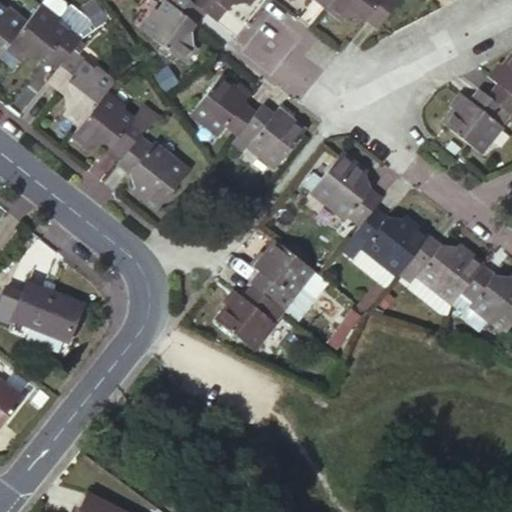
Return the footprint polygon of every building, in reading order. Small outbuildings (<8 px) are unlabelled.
[(44,0),(40,5),(57,20),(66,9),(66,4),(60,0),(44,0)] [(203,12),(187,0),(163,0),(156,10),(154,8),(138,28),(181,63),(194,47),(191,45),(189,30),(203,12)] [(250,0),(187,0),(203,12),(214,21),(228,3),(244,3),(247,5),(250,0)] [(399,0),(331,0),(326,8),(341,20),(343,17),(359,15),(376,29),(399,0)] [(68,31),(56,22),(57,20),(40,5),(26,23),(5,48),(21,61),(23,58),(39,55),(56,69),(71,51),(81,38),(70,29),(68,31)] [(26,23),(7,7),(4,11),(0,7),(0,54),(5,48),(26,23)] [(113,84),(94,68),(92,70),(82,61),(82,60),(71,51),(56,69),(46,81),(64,95),(65,111),(63,114),(78,126),(105,93),(113,84)] [(511,52),(511,53),(501,66),(490,79),(496,84),(486,96),(509,114),(511,109),(511,52)] [(486,76),(490,79),(501,66),(497,63),(486,76)] [(166,65),(153,74),(164,91),(177,81),(166,65)] [(243,127),(255,113),(243,103),(247,98),(234,87),(220,76),(189,114),(217,136),(225,126),(237,136),(243,127)] [(234,87),(247,98),(250,94),(237,83),(234,87)] [(486,96),(478,90),(470,101),(464,96),(453,109),(442,124),(479,154),(502,126),(500,125),(509,114),(486,96)] [(124,108),(105,93),(78,126),(71,135),(86,148),(88,145),(105,142),(122,157),(139,136),(146,127),(158,117),(143,104),(132,118),(122,110),(124,108)] [(453,109),(464,96),(460,93),(449,106),(453,109)] [(255,113),(243,127),(255,136),(246,147),(274,169),(304,130),(290,119),(277,109),(272,115),(261,105),(255,113)] [(280,105),(277,109),(290,119),(293,115),(280,105)] [(117,163),(128,172),(134,188),(132,191),(155,210),(187,171),(152,143),(150,145),(139,136),(122,157),(117,163)] [(345,220),(355,228),(373,207),(380,198),(370,190),(364,174),(366,171),(342,152),(308,194),(324,207),(343,222),(345,220)] [(324,207),(315,219),(334,233),(343,222),(324,207)] [(429,236),(404,216),(401,220),(385,217),(373,207),(355,228),(349,236),(361,247),(360,249),(395,277),(400,271),(429,236)] [(247,226),(232,214),(219,229),(235,241),(247,226)] [(484,264),(458,244),(456,246),(440,245),(429,236),(400,271),(412,280),(414,276),(434,292),(450,305),(455,298),(482,266),(484,264)] [(251,285),(284,312),(293,300),(291,298),(314,271),(277,241),(265,256),(254,269),(258,272),(249,283),(251,285)] [(265,256),(261,253),(250,266),(254,269),(265,256)] [(511,323),(511,272),(511,273),(509,276),(492,275),(482,266),(455,298),(466,307),(468,305),(487,321),(504,334),(511,323)] [(434,292),(414,276),(412,280),(405,287),(425,303),(434,292)] [(387,287),(377,279),(355,305),(365,313),(380,295),(387,287)] [(80,305),(26,282),(22,291),(6,285),(0,300),(0,318),(9,323),(11,319),(66,341),(80,305)] [(284,312),(251,285),(241,296),(237,292),(225,306),(214,320),(252,351),(284,312)] [(237,292),(231,288),(220,302),(225,306),(237,292)] [(391,302),(380,295),(365,313),(380,317),(391,302)] [(487,321),(468,305),(466,307),(459,315),(478,331),(487,321)] [(32,386),(8,368),(0,378),(0,380),(23,398),(32,386)] [(0,380),(0,427),(23,398),(0,380)] [(121,511),(87,495),(78,511),(121,511)]
